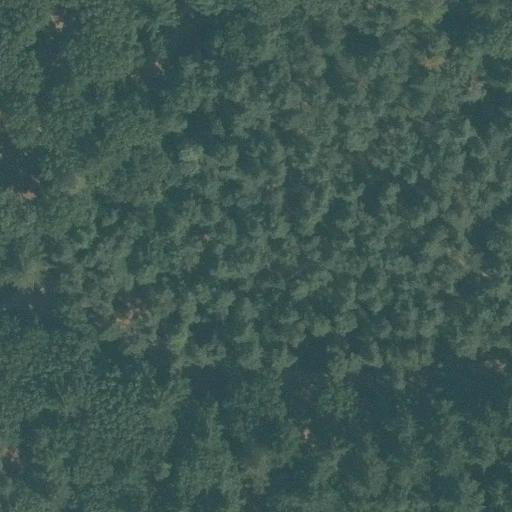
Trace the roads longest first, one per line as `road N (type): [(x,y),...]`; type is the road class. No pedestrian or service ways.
road 1 (track): [(0,316),(41,305),(161,362),(273,382),(366,376),(511,350)]
road 2 (track): [(41,305),(79,144),(203,0)]
